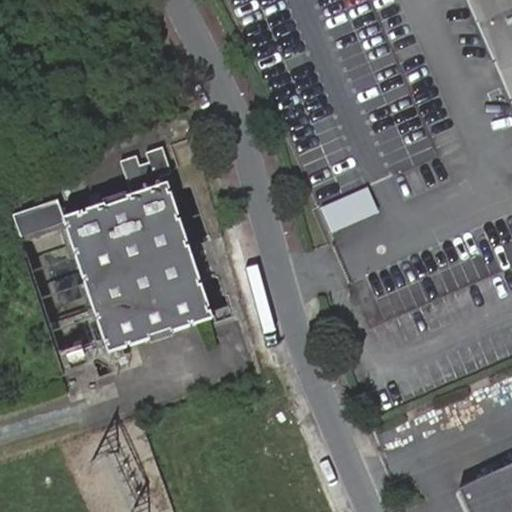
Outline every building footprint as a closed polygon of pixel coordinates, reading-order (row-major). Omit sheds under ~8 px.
[(511,0),(469,0),(511,96),(511,0)] [(134,153),(119,159),(127,185),(169,171),(160,144),(142,150),(146,161),(137,163),(134,153)] [(60,216),(59,216),(61,221),(106,352),(210,317),(165,181),(60,216)] [(368,188),(321,208),(331,231),(378,211),(368,188)] [(59,216),(60,216),(54,197),(11,213),(19,236),(61,221),(59,216)] [(381,295),(385,313),(402,310),(399,292),(381,295)] [(171,511),(171,509),(162,511),(161,511),(138,447),(97,461),(112,501),(118,499),(122,511),(171,511)] [(511,511),(511,465),(460,490),(469,511),(511,511)]
